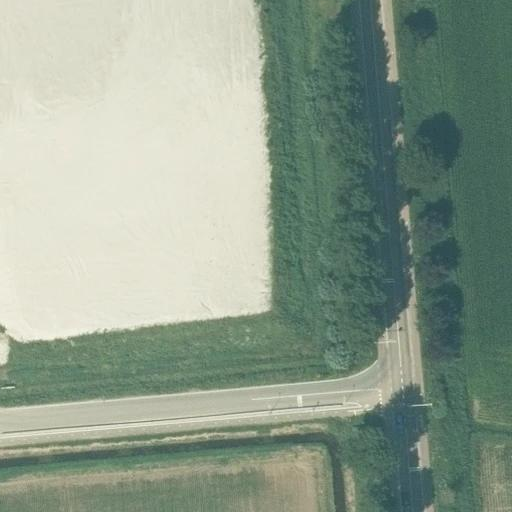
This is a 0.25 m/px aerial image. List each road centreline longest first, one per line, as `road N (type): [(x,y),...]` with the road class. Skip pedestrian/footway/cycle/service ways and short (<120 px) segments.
road 1 (unclassified): [(0,422),(401,387)]
road 2 (tertiary): [(401,387),(369,0)]
road 3 (tertiary): [(411,511),(401,387)]
